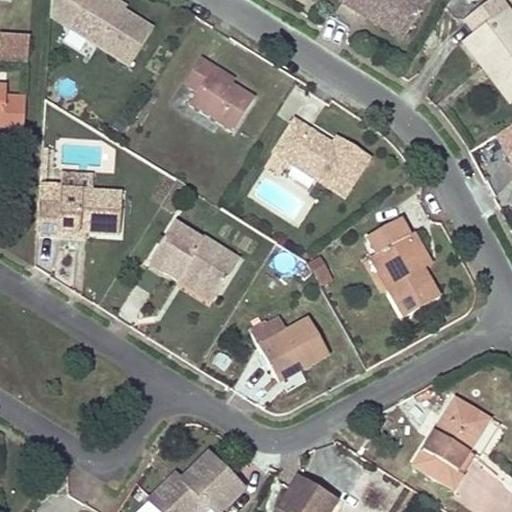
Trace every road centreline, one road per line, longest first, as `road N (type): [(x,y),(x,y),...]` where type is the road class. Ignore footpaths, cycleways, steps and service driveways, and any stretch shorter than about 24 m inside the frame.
road 1 (residential): [(511,287),(422,131),(224,0)]
road 2 (residential): [(203,407),(276,442),(511,319)]
road 3 (residential): [(203,407),(163,404),(115,474),(0,403)]
road 4 (residential): [(0,275),(133,361)]
